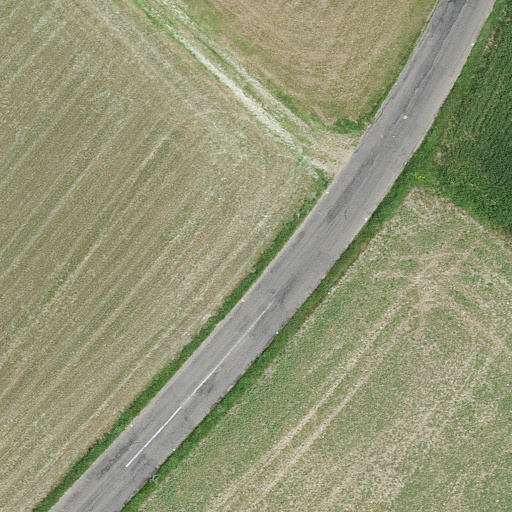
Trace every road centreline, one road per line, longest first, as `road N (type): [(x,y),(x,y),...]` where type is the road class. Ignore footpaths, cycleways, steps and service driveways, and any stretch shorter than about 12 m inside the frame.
road 1 (tertiary): [(83,511),(348,217),(478,0)]
road 2 (track): [(388,155),(341,154),(284,125),(152,0)]
